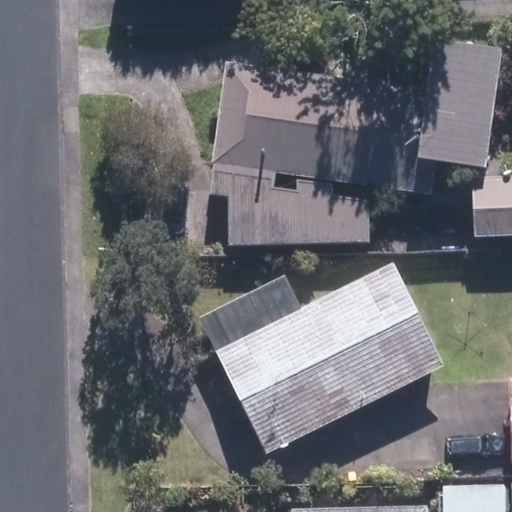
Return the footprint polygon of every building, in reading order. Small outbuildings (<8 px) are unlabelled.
[(446,95),(233,60),(218,194),(241,197),(235,245),(376,240),(375,202),(282,188),(283,172),(433,197),(440,156),(500,166),(511,96),(511,48),(455,39),(446,95)] [(511,182),(479,185),(482,239),(511,237),(511,182)] [(406,263),(226,352),(274,448),(454,359),(406,263)] [(511,487),(448,485),(446,511),(510,511),(511,497),(511,487)] [(438,511),(438,500),(304,504),(303,511),(438,511)]
